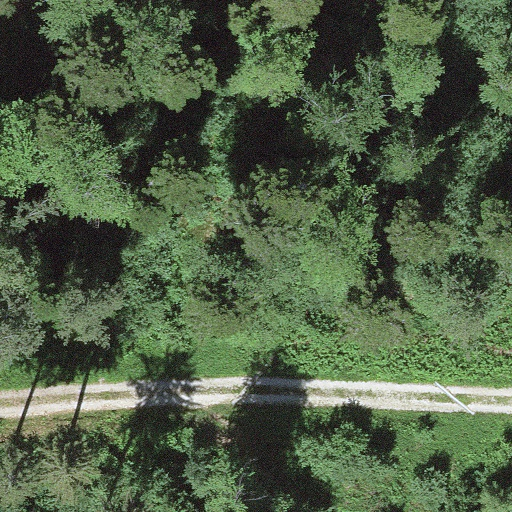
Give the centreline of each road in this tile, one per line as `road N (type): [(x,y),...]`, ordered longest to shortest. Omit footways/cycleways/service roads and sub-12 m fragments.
road 1 (track): [(0,404),(254,389),(511,398)]
road 2 (track): [(176,394),(289,465),(335,511)]
